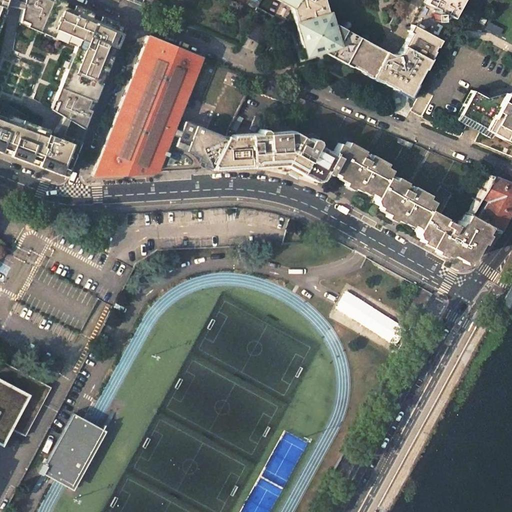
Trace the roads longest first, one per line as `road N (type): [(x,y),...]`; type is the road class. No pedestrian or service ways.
road 1 (residential): [(468,292),(289,195),(238,187),(68,196)]
road 2 (residential): [(405,127),(137,18)]
road 3 (primary): [(468,292),(342,511)]
road 4 (residential): [(137,18),(68,196)]
